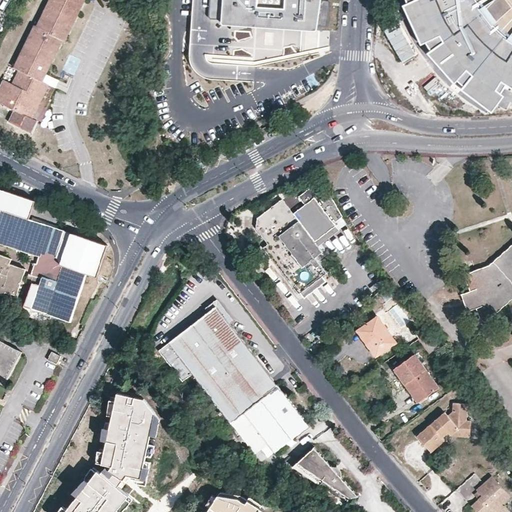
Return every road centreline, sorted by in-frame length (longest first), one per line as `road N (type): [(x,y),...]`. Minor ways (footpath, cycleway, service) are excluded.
road 1 (residential): [(190,221),(427,511)]
road 2 (secondary): [(21,511),(156,250),(190,221)]
road 3 (secondary): [(151,229),(1,511)]
road 4 (secondary): [(357,116),(187,191),(151,229)]
road 5 (secondary): [(190,221),(355,143)]
road 6 (residential): [(151,229),(0,162)]
road 7 (secondary): [(355,143),(511,145)]
road 8 (secondary): [(511,127),(357,116)]
